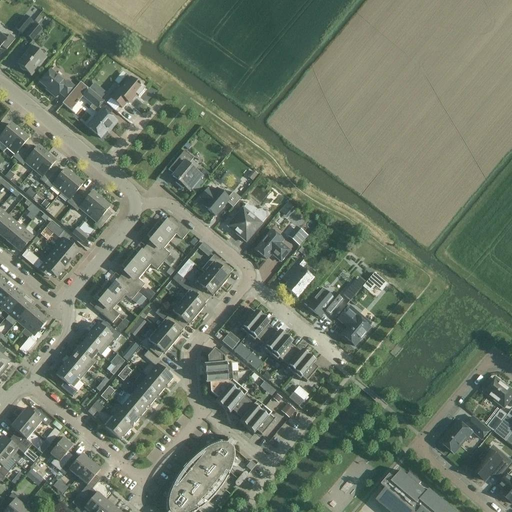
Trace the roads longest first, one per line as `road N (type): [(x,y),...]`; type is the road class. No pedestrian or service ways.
road 1 (residential): [(489,511),(419,447),(483,368),(495,360),(511,366)]
road 2 (residential): [(201,414),(188,361),(248,284)]
road 3 (residential): [(143,481),(27,385)]
road 4 (residential): [(248,284),(242,264),(169,203),(141,206)]
road 5 (residential): [(99,169),(0,85)]
road 6 (residential): [(66,309),(141,206)]
road 7 (residential): [(346,362),(248,284)]
